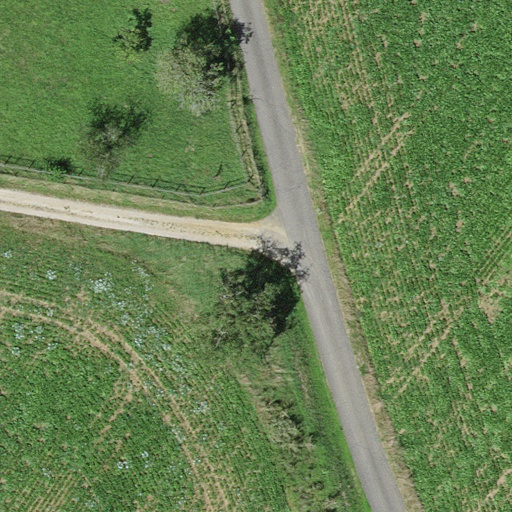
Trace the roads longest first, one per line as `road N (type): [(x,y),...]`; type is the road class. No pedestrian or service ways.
road 1 (track): [(236,0),(295,236),(380,511)]
road 2 (track): [(295,236),(234,236),(0,201)]
